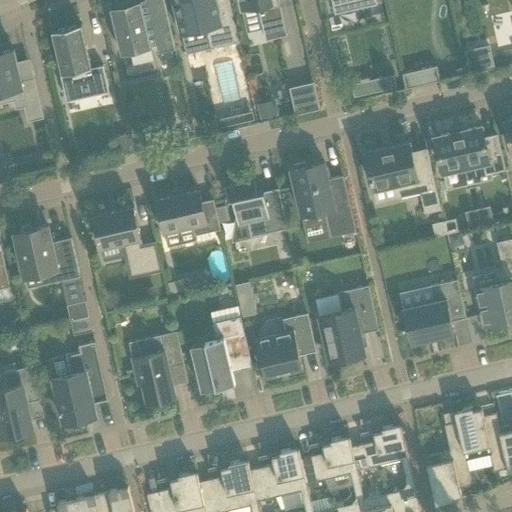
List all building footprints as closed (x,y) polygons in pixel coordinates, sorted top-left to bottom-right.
[(140,0),(110,7),(121,54),(152,47),(151,46),(156,45),(158,52),(175,49),(163,0),(140,0)] [(174,0),(182,32),(205,27),(210,48),(239,42),(229,0),(174,0)] [(258,6),(266,40),(287,35),(278,0),(239,0),(242,10),(258,6)] [(331,0),(335,14),(377,4),(376,0),(331,0)] [(60,75),(66,101),(109,92),(103,65),(91,68),(81,24),(52,31),(62,74),(60,75)] [(490,48),(466,54),(470,71),(494,65),(490,48)] [(0,91),(12,89),(16,107),(25,105),(28,120),(43,117),(34,78),(21,81),(14,50),(0,52),(0,91)] [(436,65),(402,73),(406,89),(440,81),(437,65),(436,65)] [(394,75),(372,80),(375,92),(396,86),(394,75)] [(289,87),(295,114),(320,109),(313,82),(289,87)] [(275,100),(257,104),(261,119),(278,115),(275,100)] [(244,113),(223,118),(225,126),(246,121),(244,113)] [(434,136),(443,172),(445,172),(459,169),(461,179),(505,169),(497,134),(484,137),(481,125),(479,125),(479,126),(464,130),(464,129),(462,129),(462,130),(454,132),(454,131),(452,131),(452,132),(437,136),(437,135),(434,136)] [(156,131),(140,135),(143,148),(160,144),(156,131)] [(119,136),(123,154),(133,151),(129,133),(119,136)] [(420,192),(425,213),(441,209),(427,148),(412,151),(409,141),(393,145),(393,144),(377,147),(378,149),(365,152),(373,189),(398,183),(401,197),(420,192)] [(324,210),(330,237),(356,231),(343,175),(328,179),(324,161),(306,165),(305,162),(293,165),(294,168),(291,169),(301,215),(324,210)] [(247,221),(251,236),(288,228),(279,188),(264,191),(264,190),(258,191),(255,177),(225,184),(228,199),(233,198),(239,222),(247,221)] [(192,224),(195,235),(221,229),(219,222),(216,207),(214,199),(202,201),(199,190),(183,193),(183,192),(172,194),(172,196),(157,200),(164,231),(192,224)] [(226,205),(216,207),(219,222),(230,220),(226,205)] [(138,275),(162,269),(156,242),(142,245),(140,237),(141,237),(133,206),(118,209),(118,208),(108,211),(108,212),(93,215),(100,246),(122,241),(126,259),(134,257),(138,275)] [(455,218),(444,220),(447,233),(458,230),(455,218)] [(444,220),(432,223),(435,236),(447,233),(444,220)] [(31,224),(20,227),(21,231),(15,233),(25,276),(42,272),(45,284),(80,275),(71,237),(51,242),(48,225),(32,229),(31,224)] [(461,231),(448,234),(451,247),(459,245),(463,240),(461,231)] [(497,282),(475,287),(484,325),(509,320),(508,313),(511,312),(511,237),(497,242),(499,251),(503,269),(494,271),(497,282)] [(0,288),(8,287),(9,289),(11,288),(0,243),(0,288)] [(403,308),(411,342),(454,332),(452,321),(466,317),(457,279),(430,285),(434,301),(403,308)] [(182,280),(168,283),(171,293),(184,290),(182,281),(182,280)] [(249,281),(236,284),(243,316),(257,313),(249,281)] [(319,315),(329,361),(365,353),(361,333),(379,329),(369,285),(338,292),(342,310),(319,315)] [(70,320),(89,316),(85,300),(67,305),(70,320)] [(286,333),(256,339),(265,375),(279,372),(279,373),(288,371),(288,370),(302,366),(300,355),(316,351),(307,313),(282,318),(286,333)] [(190,345),(201,390),(235,383),(232,371),(252,366),(240,315),(213,322),(217,338),(190,345)] [(93,330),(89,316),(70,320),(74,334),(93,330)] [(168,365),(184,362),(177,331),(160,335),(163,350),(132,357),(138,384),(142,383),(147,403),(176,397),(168,365)] [(84,418),(83,416),(98,412),(95,402),(108,399),(95,340),(78,344),(80,351),(66,354),(70,372),(53,376),(60,408),(59,408),(60,411),(61,411),(63,423),(84,418)] [(12,434),(13,437),(23,435),(22,432),(33,429),(27,402),(41,399),(33,365),(3,372),(7,387),(0,388),(0,433),(1,437),(12,434)] [(455,413),(457,421),(466,458),(467,458),(490,453),(494,471),(507,467),(508,467),(499,427),(496,412),(484,415),(482,407),(473,409),(472,406),(460,409),(461,412),(455,413)] [(457,421),(444,424),(450,450),(424,456),(435,501),(441,500),(442,503),(453,500),(453,497),(462,495),(460,487),(472,484),(467,458),(466,458),(457,421)] [(511,423),(499,427),(508,467),(507,467),(508,469),(511,468),(511,423)] [(375,440),(363,443),(368,464),(401,456),(408,486),(404,492),(388,495),(391,507),(418,500),(401,426),(395,427),(394,424),(382,427),(383,430),(373,432),(375,440)] [(351,446),(350,438),(344,439),(343,436),(331,439),(332,442),(323,444),(324,452),(313,455),(318,477),(349,470),(356,500),(352,506),(338,510),(338,511),(365,511),(363,501),(355,467),(351,446)] [(368,464),(363,443),(351,446),(355,467),(368,464)] [(312,511),(305,480),(300,458),(301,458),(299,449),(293,451),(292,448),(280,450),(281,454),(272,456),(274,464),(262,467),(268,495),(299,487),(305,511),(312,511)] [(318,477),(313,455),(301,458),(300,458),(305,480),(318,477)] [(249,469),(250,469),(248,461),(242,462),(241,459),(229,462),(230,465),(221,467),(223,476),(211,478),(218,509),(249,502),(251,511),(258,511),(256,498),(249,469)] [(268,495),(262,467),(250,469),(249,469),(256,498),(268,495)] [(205,511),(198,481),(199,481),(197,473),(191,474),(190,471),(179,474),(179,477),(170,479),(172,487),(160,490),(165,511),(205,511)] [(207,511),(218,509),(211,478),(199,481),(198,481),(205,511),(207,511)] [(95,493),(94,493),(98,511),(134,511),(128,486),(127,486),(126,482),(124,483),(125,486),(109,490),(109,491),(95,494),(95,493)] [(85,496),(76,497),(79,511),(98,511),(94,493),(93,490),(91,490),(92,494),(85,496)] [(165,511),(160,490),(147,493),(150,511),(165,511)] [(49,511),(79,511),(76,497),(76,498),(75,494),(73,495),(74,498),(58,502),(59,507),(49,509),(49,511)] [(420,511),(418,500),(391,507),(388,495),(363,501),(365,511),(420,511)]
